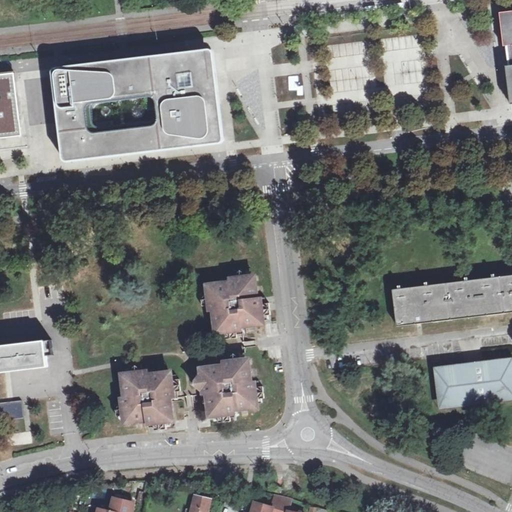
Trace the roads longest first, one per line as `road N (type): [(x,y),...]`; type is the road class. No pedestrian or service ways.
road 1 (unclassified): [(271,156),(0,188)]
road 2 (unclassified): [(271,156),(307,413)]
road 3 (unclassified): [(511,129),(271,156)]
road 4 (tertiary): [(247,448),(145,450),(38,469)]
road 5 (unclassified): [(255,0),(271,156)]
